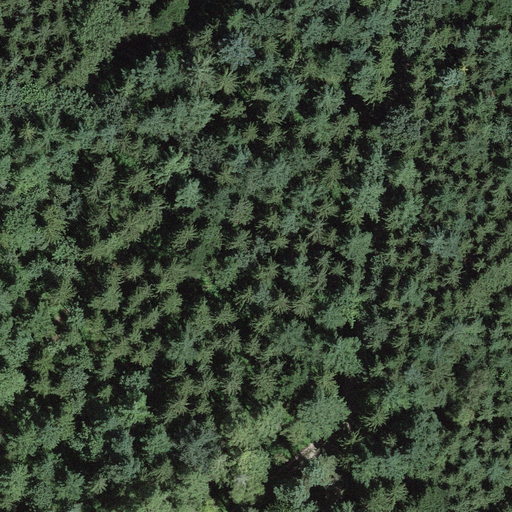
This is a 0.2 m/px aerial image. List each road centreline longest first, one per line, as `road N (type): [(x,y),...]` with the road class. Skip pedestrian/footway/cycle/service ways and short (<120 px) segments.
road 1 (track): [(327,511),(394,145),(396,0)]
road 2 (track): [(237,511),(344,424)]
